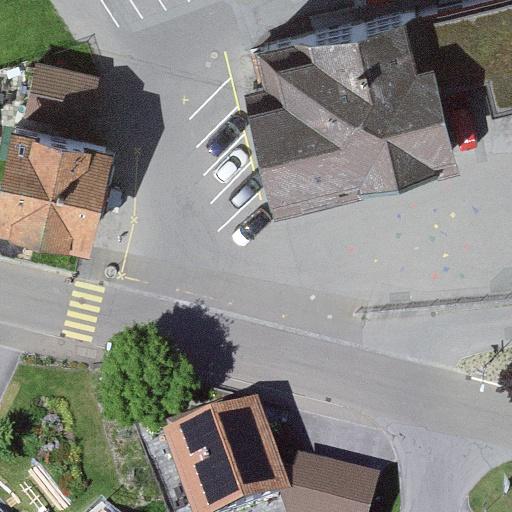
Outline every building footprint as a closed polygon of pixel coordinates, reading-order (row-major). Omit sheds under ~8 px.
[(511,0),(496,0),(264,53),(273,93),(247,99),(274,219),(459,177),(440,94),(489,83),(497,117),(511,113),(511,0)] [(101,81),(38,68),(27,121),(91,134),(101,81)] [(112,160),(12,137),(0,190),(0,239),(90,259),(112,160)] [(257,393),(161,424),(189,511),(203,511),(278,489),(286,486),(273,446),(257,393)] [(371,511),(380,472),(273,446),(286,486),(278,489),(286,511),(371,511)]
